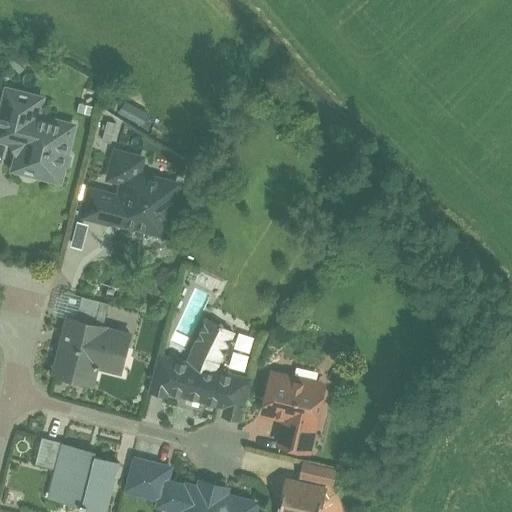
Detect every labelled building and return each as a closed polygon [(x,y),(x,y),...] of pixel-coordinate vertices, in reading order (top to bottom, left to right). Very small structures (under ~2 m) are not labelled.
[(34,95),(10,89),(0,127),(0,137),(13,141),(13,140),(16,141),(21,151),(20,154),(22,157),(29,159),(32,157),(40,159),(37,173),(62,179),(65,165),(71,165),(73,156),(68,153),(75,125),(29,113),(34,95)] [(95,106),(82,102),(80,110),(93,113),(95,106)] [(153,173),(142,170),(145,157),(119,150),(112,177),(125,180),(120,196),(124,197),(119,218),(150,226),(161,222),(164,210),(172,208),(175,196),(172,192),(174,183),(152,177),(153,173)] [(120,196),(95,189),(88,216),(111,222),(119,218),(124,197),(120,196)] [(112,302),(85,295),(78,319),(105,326),(112,302)] [(78,319),(72,317),(58,372),(94,381),(98,366),(102,367),(102,365),(115,369),(121,349),(128,351),(133,333),(105,326),(78,319)] [(208,324),(206,323),(203,330),(204,330),(203,333),(202,332),(198,339),(200,339),(188,362),(178,359),(170,390),(227,405),(230,394),(238,397),(245,377),(217,370),(221,361),(225,352),(226,353),(230,347),(228,346),(229,343),(231,344),(234,338),(233,337),(235,332),(224,326),(225,325),(222,323),(221,324),(210,319),(208,324)] [(178,359),(160,355),(152,386),(154,386),(153,389),(169,393),(170,390),(178,359)] [(296,377),(275,372),(274,375),(271,377),(269,386),(271,389),(265,411),(288,417),(282,442),(310,449),(321,404),(324,402),(326,395),(324,392),(325,388),(295,381),(296,377)] [(253,379),(245,377),(238,397),(247,400),(244,408),(243,408),(242,409),(245,410),(253,379)] [(65,443),(44,437),(37,464),(58,469),(61,458),(64,445),(65,443)] [(91,452),(64,445),(61,458),(68,459),(59,497),(84,503),(83,507),(88,508),(89,508),(104,511),(107,511),(121,462),(90,454),(91,452)] [(172,467),(134,458),(126,489),(163,498),(165,493),(168,481),(172,467)] [(337,468),(306,461),(303,476),(328,482),(334,483),(337,468)] [(301,482),(289,479),(281,511),(320,511),(321,511),(323,502),(330,498),(326,490),(328,482),(303,476),(301,482)] [(228,489),(203,482),(201,488),(189,485),(189,487),(168,481),(165,493),(185,499),(181,511),(255,511),(258,503),(227,495),(228,489)]
